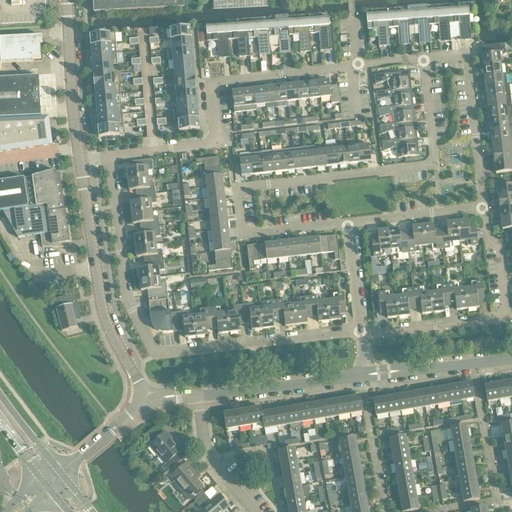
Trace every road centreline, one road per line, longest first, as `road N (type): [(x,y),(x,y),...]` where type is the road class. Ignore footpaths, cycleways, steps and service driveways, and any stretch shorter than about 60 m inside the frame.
road 1 (residential): [(346,223),(245,233),(239,190),(431,164),(422,59)]
road 2 (residential): [(352,67),(220,81),(211,91),(216,131),(209,144),(107,157)]
road 3 (residential): [(359,334),(505,315),(499,247),(488,239),(484,208)]
road 4 (unclassified): [(147,400),(100,303),(80,160)]
road 5 (residential): [(158,355),(124,299),(107,157)]
road 6 (residential): [(158,355),(359,332)]
road 7 (residential): [(484,208),(468,63),(458,54),(422,59)]
road 8 (residential): [(198,396),(363,376)]
road 9 (unclassified): [(80,160),(67,0)]
road 10 (residential): [(346,223),(484,208)]
road 11 (residential): [(252,511),(209,458),(198,396)]
